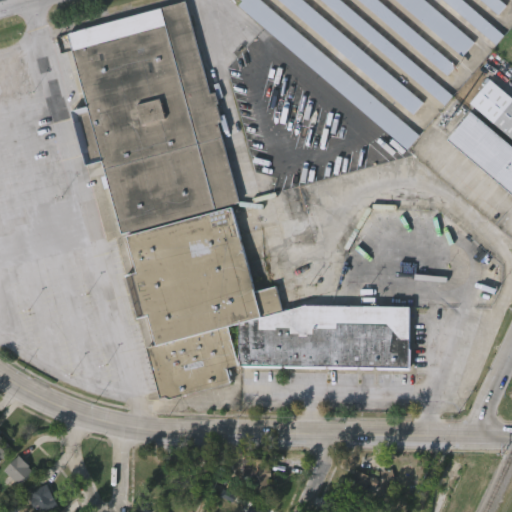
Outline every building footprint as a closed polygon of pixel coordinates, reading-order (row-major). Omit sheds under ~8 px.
[(2,0),(13,10),(21,1),(27,6),(32,0),(2,0)] [(188,0),(242,202),(233,204),(233,207),(235,207),(259,291),(279,286),(287,312),(308,305),(413,307),(413,369),(243,366),(243,324),(231,327),(241,366),(230,368),(233,383),(171,400),(167,397),(162,398),(149,348),(159,345),(152,316),(140,319),(127,276),(139,273),(129,233),(124,234),(104,161),(89,165),(74,110),(89,106),(69,33),(188,0)] [(410,148),(409,149),(240,4),(243,0),(264,0),(421,134),(410,148)] [(305,0),(425,102),(415,113),(282,0),(305,0)] [(444,111),(451,101),(328,0),(322,0),(317,6),(444,111)] [(343,0),(455,95),(447,105),(323,0),(343,0)] [(381,0),(457,65),(449,75),(362,0),(381,0)] [(430,0),(477,41),(464,55),(400,0),(430,0)] [(501,41),(451,0),(432,0),(493,51),(501,41)] [(464,0),(506,35),(498,44),(446,0),(464,0)] [(469,0),(511,35),(511,18),(489,0),(469,0)] [(503,0),(508,4),(500,14),(483,0),(503,0)] [(440,140),(448,131),(299,7),(291,17),(440,140)] [(230,41),(403,185),(415,170),(242,27),(230,41)] [(511,136),(473,102),(495,78),(511,93),(511,136)] [(511,188),(452,139),(475,111),(511,141),(511,188)] [(442,177),(511,233),(511,186),(465,149),(442,177)] [(291,257),(278,260),(281,272),(294,268),(291,257)] [(0,432),(14,447),(3,458),(0,455),(0,432)] [(35,473),(22,487),(5,470),(20,455),(31,466),(30,468),(35,473)] [(268,457),(268,468),(270,468),(268,482),(271,482),(270,494),(253,493),(254,475),(247,474),(248,462),(253,462),(253,457),(268,457)] [(379,479),(376,487),(370,484),(362,503),(346,496),(357,469),(379,479)] [(48,490),(50,489),(53,494),(51,496),(52,499),(55,498),(59,506),(48,511),(38,511),(36,507),(39,506),(32,492),(46,485),(48,490)] [(0,506),(5,511),(15,511),(26,503),(15,491),(0,505),(0,506)] [(238,511),(266,511),(266,500),(238,500),(238,511)]
